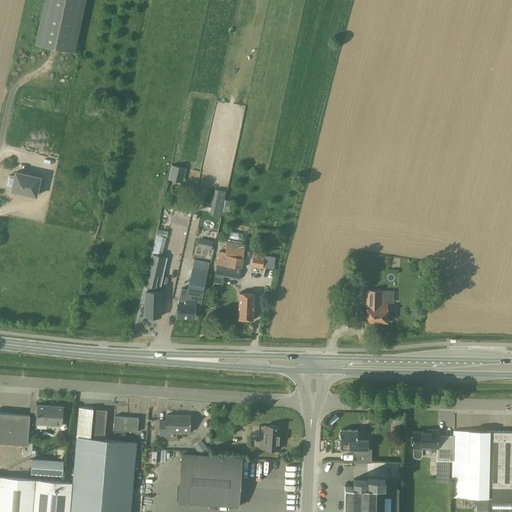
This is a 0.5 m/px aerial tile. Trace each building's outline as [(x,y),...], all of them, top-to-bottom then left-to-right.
[(85,0),(44,0),(35,44),(74,52),(85,0)] [(171,164),(168,178),(182,182),(186,167),(171,164)] [(13,185),(12,191),(36,196),(40,177),(16,172),(15,176),(9,174),(7,184),(13,185)] [(221,213),(222,194),(208,193),(207,213),(221,213)] [(232,201),(225,200),(223,213),(229,214),(232,201)] [(198,238),(196,246),(211,249),(213,241),(198,238)] [(222,285),(224,277),(239,279),(241,269),(242,269),(243,258),(245,245),(227,241),(225,252),(219,251),(216,264),(217,264),(213,283),(222,285)] [(263,268),(265,252),(254,250),(251,266),(263,268)] [(147,290),(144,290),(144,303),(142,304),(142,306),(142,308),(144,310),(144,316),(161,316),(161,290),(155,290),(155,286),(156,287),(159,275),(163,276),(167,258),(153,255),(146,284),(147,285),(147,290)] [(194,260),(187,290),(203,294),(210,263),(205,262),(194,260)] [(391,321),(391,314),(387,314),(387,303),(389,303),(390,291),(368,291),(367,308),(367,321),(387,322),(387,321),(391,321)] [(253,320),(254,293),(239,293),(238,320),(253,320)] [(195,318),(196,298),(185,298),(185,304),(177,304),(177,317),(195,318)] [(30,415),(29,429),(37,429),(37,423),(61,425),(63,407),(38,405),(37,415),(30,415)] [(0,511),(130,511),(137,443),(103,440),(105,415),(91,414),(92,409),(79,407),(76,437),(72,483),(0,476),(0,511)] [(0,442),(28,445),(29,429),(30,415),(0,412),(0,442)] [(190,432),(191,415),(166,415),(166,421),(160,421),(159,434),(166,435),(166,432),(190,432)] [(115,416),(113,430),(137,432),(139,418),(115,416)] [(278,449),(280,427),(265,426),(264,440),(261,439),(261,448),(278,449)] [(357,450),(356,462),(371,463),(372,450),(368,449),(368,441),(357,440),(357,430),(340,430),(340,443),(339,443),(339,446),(340,446),(340,450),(349,450),(349,449),(357,450)] [(421,455),(421,454),(422,448),(436,448),(436,460),(452,461),(453,436),(438,435),(438,430),(430,430),(430,432),(413,432),(412,448),(413,448),(412,454),(413,455),(414,456),(415,457),(416,457),(417,457),(418,457),(419,457),(420,456),(421,455)] [(511,511),(511,431),(453,431),(453,436),(452,461),(452,497),(470,497),(476,505),(476,510),(487,510),(487,511),(511,511)] [(146,462),(155,462),(155,456),(177,457),(177,452),(146,451),(146,462)] [(238,507),(242,458),(182,454),(178,502),(238,507)] [(31,474),(62,476),(63,461),(32,459),(31,474)] [(343,511),(375,511),(376,486),(385,486),(385,478),(367,478),(367,479),(353,479),(353,485),(344,485),(343,511)]
